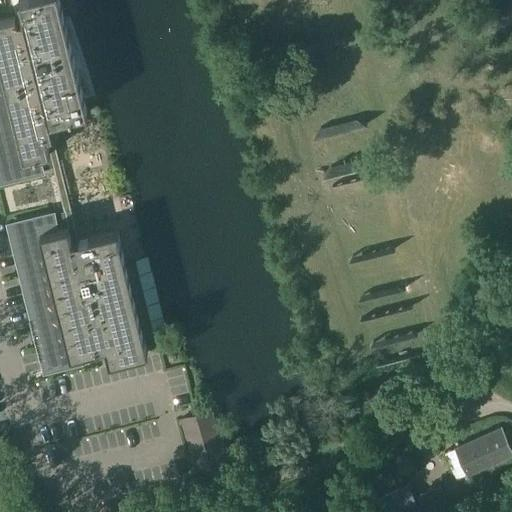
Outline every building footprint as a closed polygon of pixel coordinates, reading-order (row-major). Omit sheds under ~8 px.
[(11,0),(15,14),(1,17),(0,11),(0,178),(3,188),(40,179),(53,174),(63,212),(50,214),(11,224),(38,331),(40,331),(41,332),(34,334),(37,345),(43,343),(44,344),(42,345),(48,365),(51,375),(80,370),(93,367),(92,360),(102,355),(136,350),(139,363),(174,354),(144,233),(119,241),(117,230),(78,239),(57,156),(75,153),(72,135),(107,119),(126,111),(94,0),(60,0),(54,2),(40,0),(20,3),(19,0),(11,0)] [(195,455),(191,456),(196,472),(199,470),(221,464),(230,461),(225,446),(222,447),(213,417),(182,426),(190,453),(194,452),(195,455)] [(454,447),(467,475),(511,454),(511,450),(501,426),(454,447)] [(199,470),(201,475),(205,488),(226,482),(222,469),(221,464),(199,470)] [(367,511),(415,511),(427,507),(428,508),(445,501),(438,487),(422,494),(422,495),(413,499),(408,485),(364,504),(367,511)] [(141,511),(138,496),(127,498),(127,499),(117,502),(117,501),(107,503),(108,511),(141,511)]
